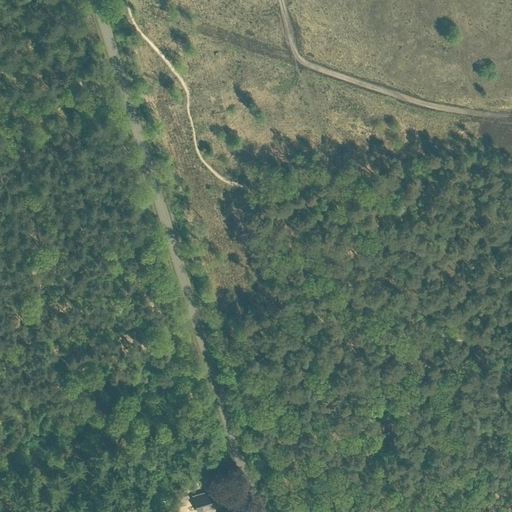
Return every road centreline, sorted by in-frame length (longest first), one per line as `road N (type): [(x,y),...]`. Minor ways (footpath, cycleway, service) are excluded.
road 1 (tertiary): [(255,511),(96,0)]
road 2 (track): [(301,60),(416,101),(511,117)]
road 3 (track): [(298,58),(129,0)]
road 4 (track): [(125,93),(0,117)]
